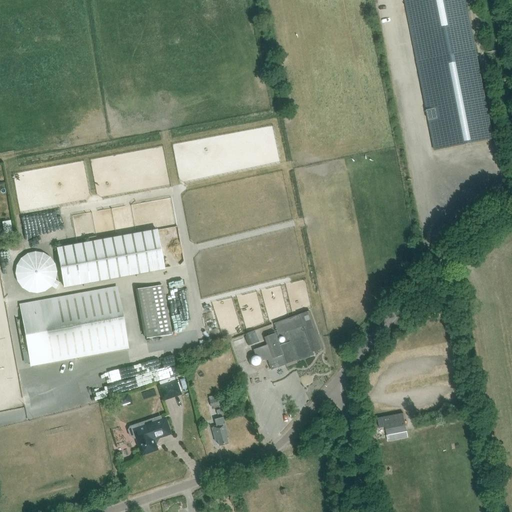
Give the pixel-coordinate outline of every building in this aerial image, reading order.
[(465,0),(404,0),(417,62),(418,69),(428,67),(429,72),(419,74),(434,150),(493,139),(476,51),(465,0)] [(62,288),(162,270),(155,230),(55,248),(62,288)] [(16,265),(15,273),(17,281),(21,288),(28,292),(36,294),(45,292),(51,287),(55,280),(57,272),(55,264),(50,257),(43,253),(35,252),(27,253),(20,258),(16,265)] [(160,285),(135,290),(143,339),(169,334),(160,285)] [(114,287),(19,304),(30,366),(125,349),(114,287)] [(274,323),(274,324),(278,335),(278,334),(290,366),(297,363),(296,362),(314,355),(313,352),(323,349),(309,311),(274,323)] [(251,356),(249,360),(250,365),(255,367),(260,366),(262,361),(265,360),(265,361),(268,359),(270,363),(269,364),(271,370),(285,365),(286,367),(290,366),(278,334),(278,335),(275,336),(275,334),(264,337),(267,345),(253,350),(255,355),(251,356)] [(163,399),(179,393),(175,380),(159,386),(163,399)] [(128,394),(115,398),(118,407),(131,403),(128,394)] [(209,401),(211,407),(219,405),(217,399),(209,401)] [(406,426),(403,414),(377,419),(379,429),(385,427),(387,435),(407,432),(406,426)] [(225,424),(223,417),(214,419),(216,426),(211,427),(215,441),(218,441),(219,445),(228,443),(226,438),(228,437),(224,424),(225,424)] [(164,420),(143,427),(142,423),(129,427),(128,430),(130,436),(134,439),(136,438),(142,454),(156,449),(153,443),(156,438),(169,433),(164,420)]
